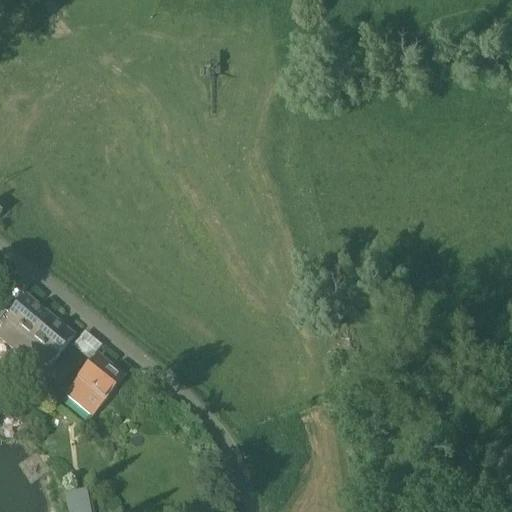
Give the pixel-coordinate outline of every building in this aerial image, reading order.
[(0,339),(19,355),(51,317),(26,296),(6,320),(9,323),(0,332),(0,339)] [(55,361),(75,337),(51,317),(19,355),(42,374),(54,360),(55,361)] [(65,368),(71,361),(65,357),(59,364),(65,368)] [(93,417),(125,379),(99,358),(67,396),(93,417)] [(20,407),(12,416),(22,424),(30,415),(20,407)] [(90,511),(87,490),(66,495),(68,511),(90,511)]
